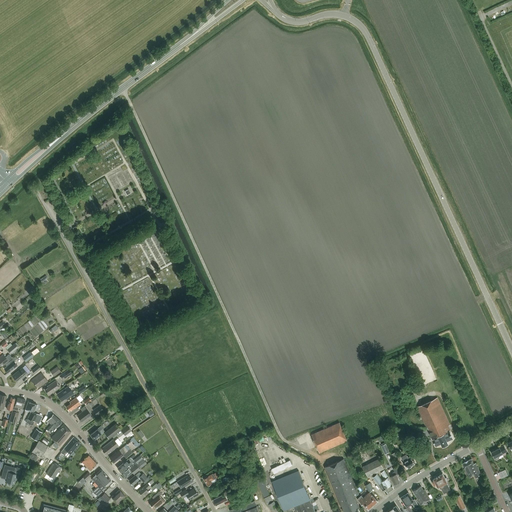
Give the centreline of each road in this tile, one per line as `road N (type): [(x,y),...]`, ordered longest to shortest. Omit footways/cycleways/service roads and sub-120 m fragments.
road 1 (tertiary): [(511,350),(365,31),(336,14),(287,20),(267,0)]
road 2 (residential): [(214,511),(36,190)]
road 3 (secondary): [(8,182),(192,35)]
road 4 (tertiary): [(148,511),(56,408),(7,391)]
road 5 (tertiary): [(373,511),(476,446)]
